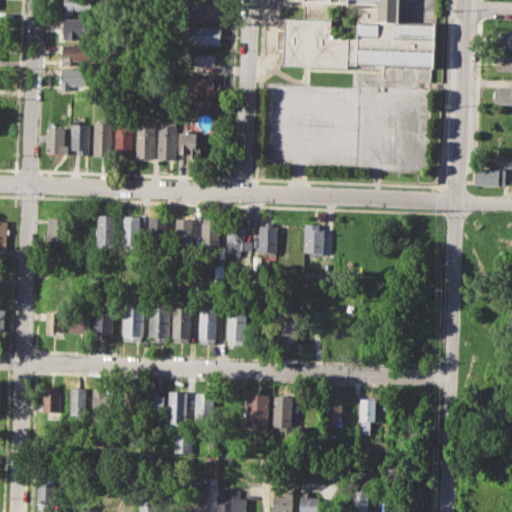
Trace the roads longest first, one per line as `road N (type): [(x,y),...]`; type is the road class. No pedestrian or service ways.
road 1 (residential): [(0,182),(511,202)]
road 2 (residential): [(467,0),(447,511)]
road 3 (residential): [(35,0),(15,511)]
road 4 (residential): [(0,360),(452,375)]
road 5 (residential): [(248,0),(241,192)]
